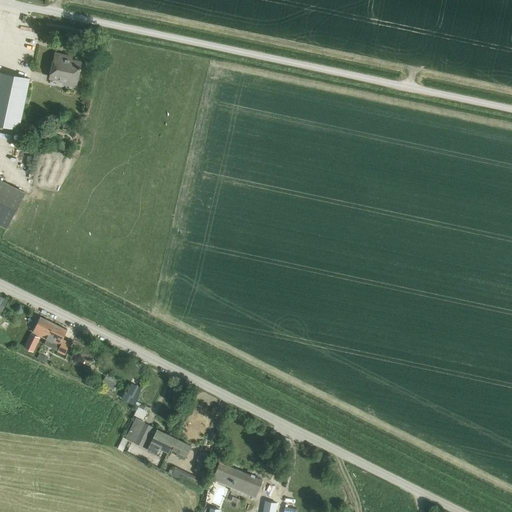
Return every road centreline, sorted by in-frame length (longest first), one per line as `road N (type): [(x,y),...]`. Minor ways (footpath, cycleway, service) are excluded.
road 1 (unclassified): [(511,109),(0,2)]
road 2 (unclassified): [(457,511),(0,285)]
